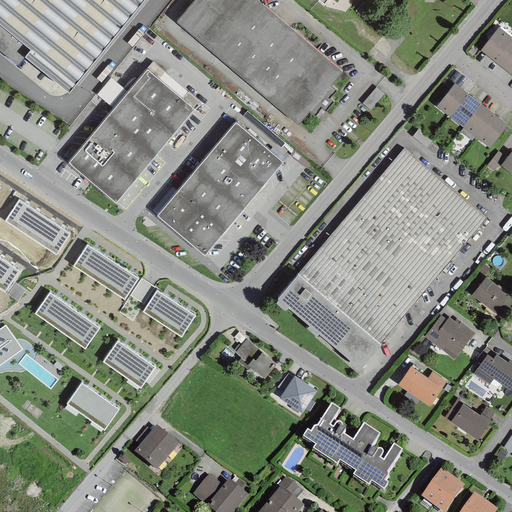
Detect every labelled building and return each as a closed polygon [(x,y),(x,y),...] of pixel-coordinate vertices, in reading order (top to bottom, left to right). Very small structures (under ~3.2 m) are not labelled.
[(0,0),(0,50),(18,66),(25,57),(68,93),(144,0),(0,0)] [(194,0),(176,23),(298,125),(308,112),(314,117),(321,109),(325,112),(334,101),(331,98),(337,91),(331,86),(342,72),(256,0),(194,0)] [(394,30),(362,4),(355,11),(387,38),(394,30)] [(480,50),(493,61),(511,38),(499,27),(480,50)] [(511,63),(511,37),(511,38),(493,61),(506,71),(511,63)] [(152,63),(68,163),(116,203),(200,103),(188,93),(182,101),(158,81),(165,74),(152,63)] [(436,107),(449,117),(468,94),(454,83),(436,107)] [(383,94),(374,88),(362,104),(370,110),(383,94)] [(481,104),(468,94),(449,117),(462,128),(481,104)] [(462,128),(475,138),(494,115),(481,104),(462,128)] [(507,125),(494,115),(475,138),(488,149),(507,125)] [(236,124),(157,216),(204,257),(283,163),(236,124)] [(419,126),(415,132),(428,143),(433,137),(419,126)] [(277,299),(278,300),(277,302),(286,310),(288,309),(309,327),(308,328),(317,336),(318,335),(350,361),(348,363),(359,372),(381,346),(380,345),(486,218),(403,149),(277,299)] [(498,151),(486,166),(493,171),(505,157),(498,151)] [(511,151),(500,166),(511,175),(511,151)] [(5,221),(20,231),(34,210),(19,200),(5,221)] [(20,231),(32,240),(47,218),(34,210),(20,231)] [(32,240),(46,249),(60,227),(47,218),(32,240)] [(46,249),(56,255),(70,234),(60,227),(46,249)] [(73,266),(85,274),(100,253),(87,245),(73,266)] [(113,262),(100,253),(85,274),(98,283),(113,262)] [(0,277),(9,264),(0,257),(0,277)] [(98,283),(111,291),(125,270),(113,262),(98,283)] [(0,277),(0,288),(5,292),(20,270),(9,264),(0,277)] [(484,265),(478,272),(483,276),(489,269),(484,265)] [(139,279),(125,270),(111,291),(124,300),(139,279)] [(511,297),(485,277),(471,295),(501,318),(511,303),(511,297)] [(155,287),(141,278),(119,312),(132,321),(155,287)] [(25,291),(15,284),(8,295),(17,301),(25,291)] [(142,312),(155,320),(169,298),(157,290),(142,312)] [(34,314),(47,323),(62,302),(49,293),(34,314)] [(181,307),(169,298),(155,320),(167,328),(181,307)] [(74,310),(62,302),(47,323),(59,332),(74,310)] [(196,316),(181,307),(167,328),(181,338),(196,316)] [(59,332),(72,341),(87,319),(74,310),(59,332)] [(449,317),(446,320),(441,316),(424,336),(454,360),(475,333),(456,319),(454,321),(449,317)] [(100,328),(87,319),(72,341),(85,350),(100,328)] [(0,364),(22,349),(5,326),(0,328),(0,364)] [(276,365),(246,340),(235,353),(241,358),(238,361),(248,370),(250,368),(264,380),(276,365)] [(102,362),(115,371),(130,350),(117,341),(102,362)] [(493,359),(496,355),(485,347),(475,361),(480,364),(487,355),(493,359)] [(142,358),(130,350),(115,371),(127,379),(142,358)] [(493,379),(510,391),(511,387),(511,362),(509,360),(507,363),(496,355),(493,359),(487,355),(480,364),(473,374),(489,385),(493,379)] [(155,368),(142,358),(127,379),(140,389),(155,368)] [(410,366),(397,385),(429,407),(442,388),(428,378),(410,366)] [(432,372),(428,378),(442,388),(446,381),(432,372)] [(283,392),(293,377),(288,373),(277,388),(283,392)] [(279,399),(291,407),(289,408),(297,414),(299,412),(301,414),(317,391),(294,376),(293,377),(283,392),(279,399)] [(66,405),(85,418),(100,396),(81,383),(66,405)] [(119,410),(100,396),(85,418),(104,431),(119,410)] [(463,404),(463,405),(464,404),(457,399),(445,417),(451,421),(463,404)] [(340,408),(331,402),(317,424),(314,425),(310,430),(307,428),(302,435),(315,444),(312,448),(337,463),(339,460),(351,438),(342,432),(345,427),(342,425),(342,424),(342,423),(341,421),(339,421),(337,421),(335,422),(333,425),(330,424),(340,408)] [(451,421),(450,422),(477,441),(490,423),(491,421),(490,420),(480,414),(479,416),(463,405),(463,404),(451,421)] [(494,413),(485,407),(480,414),(490,420),(494,413)] [(353,439),(351,438),(339,460),(355,470),(352,474),(368,485),(371,481),(384,489),(388,481),(385,480),(388,474),(388,471),(402,449),(393,443),(382,458),(380,457),(383,453),(383,451),(383,449),(381,448),(379,448),(377,448),(372,445),(379,432),(364,422),(353,439)] [(139,444),(134,451),(156,469),(179,443),(156,424),(151,431),(139,444)] [(139,444),(151,431),(146,427),(135,441),(139,444)] [(511,434),(503,447),(511,453),(511,434)] [(507,453),(501,449),(496,456),(502,461),(507,453)] [(421,495),(432,504),(452,476),(441,467),(421,495)] [(192,493),(206,505),(222,485),(209,473),(192,493)] [(278,485),(279,486),(281,485),(296,498),(303,491),(286,476),(278,485)] [(443,511),(464,484),(452,476),(432,504),(443,511)] [(206,505),(215,511),(233,511),(248,494),(246,492),(250,488),(247,486),(238,479),(235,483),(228,478),(222,485),(206,505)] [(257,511),(297,511),(304,505),(296,498),(281,485),(279,486),(257,511)] [(458,511),(475,511),(485,499),(474,491),(458,511)] [(493,511),(497,508),(485,499),(475,511),(493,511)]
